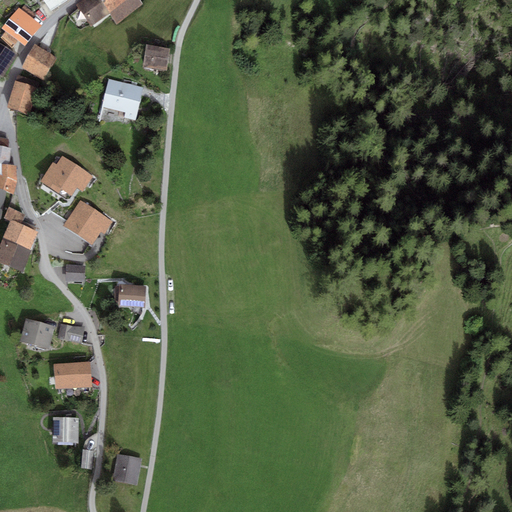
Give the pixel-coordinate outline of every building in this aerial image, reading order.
[(43,0),(50,11),(67,0),(43,0)] [(91,27),(110,14),(99,0),(84,0),(77,5),(91,27)] [(99,0),(110,14),(117,25),(143,5),(139,0),(99,0)] [(21,9),(33,19),(36,15),(24,6),(21,9)] [(21,9),(18,8),(2,29),(6,32),(18,41),(26,47),(42,26),(33,19),(21,9)] [(88,21),(78,8),(68,16),(78,28),(88,21)] [(12,48),(18,41),(6,32),(1,38),(12,48)] [(0,74),(4,77),(17,54),(0,43),(0,74)] [(58,59),(35,45),(21,67),(44,81),(58,59)] [(170,49),(147,45),(143,67),(166,71),(170,49)] [(40,83),(18,75),(7,107),(29,115),(40,83)] [(144,87),(109,78),(102,106),(125,112),(124,117),(136,120),(144,87)] [(0,136),(0,146),(8,148),(10,139),(0,136)] [(0,146),(0,174),(1,175),(2,164),(9,165),(11,149),(8,148),(0,146)] [(62,156),(57,165),(53,162),(40,182),(69,201),(78,188),(83,192),(94,176),(62,156)] [(9,165),(2,164),(1,175),(0,174),(0,188),(7,192),(13,195),(16,180),(16,166),(9,165)] [(113,222),(80,200),(63,227),(93,246),(101,233),(104,235),(113,222)] [(21,225),(25,215),(8,208),(4,218),(10,220),(21,225)] [(33,251),(30,250),(38,232),(21,225),(10,220),(0,245),(0,246),(2,247),(0,251),(0,263),(22,272),(33,251)] [(86,266),(67,265),(65,280),(84,282),(86,266)] [(147,286),(119,285),(118,307),(146,308),(147,286)] [(49,350),(55,326),(26,319),(20,343),(49,350)] [(85,328),(61,325),(58,340),(82,344),(85,328)] [(90,363),(54,364),(55,389),(91,387),(90,363)] [(78,442),(79,418),(53,418),(53,442),(78,442)] [(93,470),(94,451),(82,450),(81,469),(93,470)] [(143,459),(118,455),(114,480),(138,484),(143,459)]
